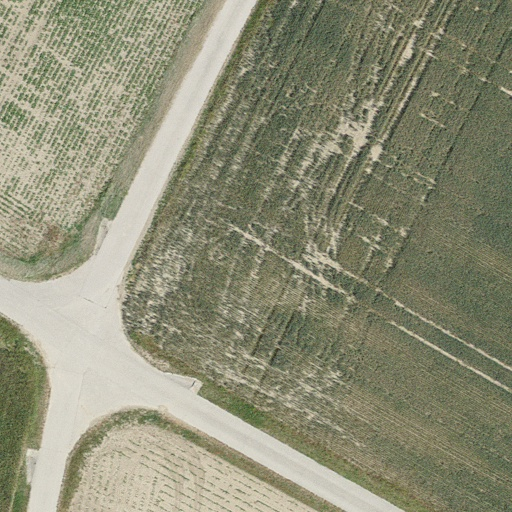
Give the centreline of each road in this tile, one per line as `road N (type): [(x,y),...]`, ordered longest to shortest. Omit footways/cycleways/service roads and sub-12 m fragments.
road 1 (track): [(234,0),(74,356),(43,511)]
road 2 (track): [(365,511),(74,356),(0,307)]
